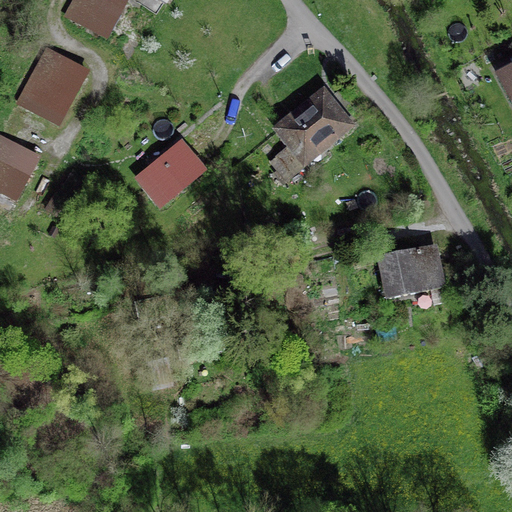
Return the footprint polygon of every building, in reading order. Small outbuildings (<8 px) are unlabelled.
[(132,0),(77,0),(67,21),(110,43),(132,0)] [(91,77),(50,55),(23,105),(64,127),(91,77)] [(511,73),(496,82),(511,113),(511,73)] [(325,94),(273,137),(289,155),(272,169),(290,191),(358,134),(325,94)] [(43,168),(0,144),(0,211),(14,220),(43,168)] [(183,148),(136,187),(160,216),(207,178),(183,148)] [(439,245),(386,255),(394,296),(447,286),(439,245)] [(215,287),(140,303),(144,321),(175,314),(184,360),(229,350),(215,287)]
